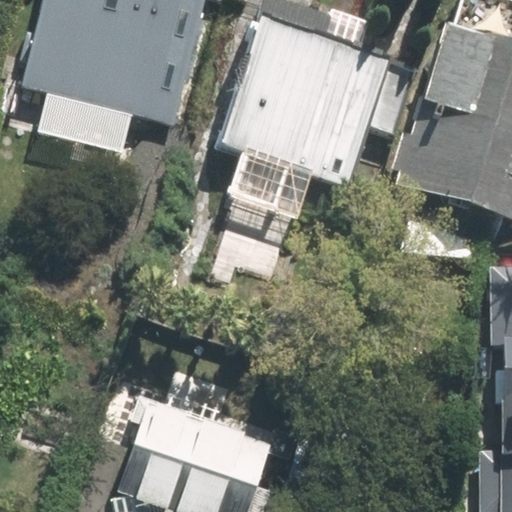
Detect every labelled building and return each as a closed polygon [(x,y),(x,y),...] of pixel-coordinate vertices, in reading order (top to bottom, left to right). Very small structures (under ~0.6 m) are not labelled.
[(46,0),(25,81),(174,121),(206,0),(46,0)] [(511,28),(453,12),(410,162),(398,158),(389,192),(396,194),(391,211),(511,245),(511,28)] [(374,133),(394,60),(249,20),(215,147),(338,180),(352,127),(374,133)] [(511,511),(511,275),(489,275),(489,363),(499,363),(499,511),(511,511)] [(257,511),(286,433),(147,383),(128,435),(139,439),(123,483),(203,511),(257,511)]
